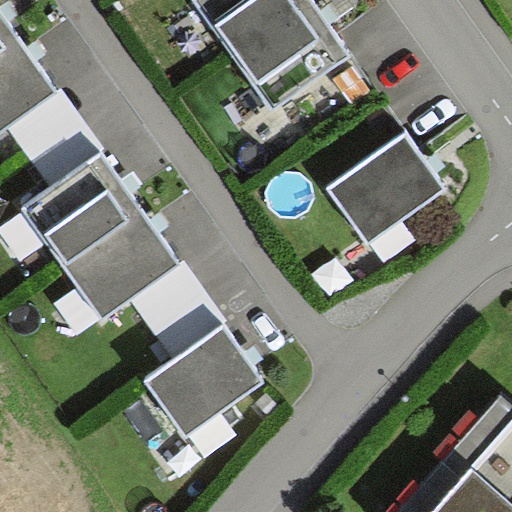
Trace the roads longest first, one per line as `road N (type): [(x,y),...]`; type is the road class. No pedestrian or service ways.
road 1 (residential): [(348,389),(71,0)]
road 2 (residential): [(511,227),(348,389)]
road 3 (residential): [(412,0),(511,142)]
road 4 (residential): [(348,389),(238,511)]
